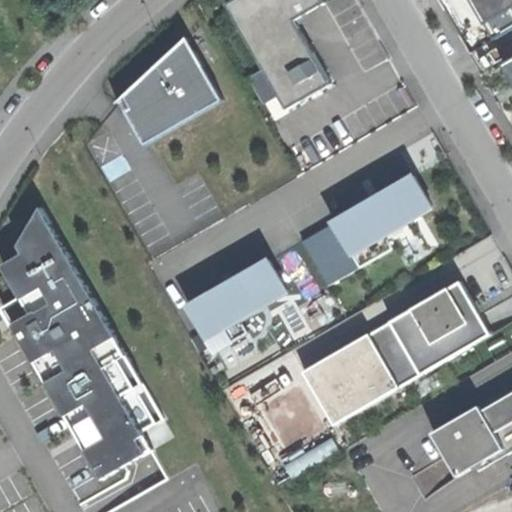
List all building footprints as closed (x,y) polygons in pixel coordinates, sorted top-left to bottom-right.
[(327,3),(324,0),(240,0),(232,5),(292,110),(334,86),(297,20),(327,3)] [(511,0),(475,0),(497,39),(511,30),(511,0)] [(128,113),(148,147),(226,102),(189,40),(167,61),(168,64),(166,66),(162,66),(158,69),(157,74),(154,77),(152,75),(119,105),(119,106),(127,101),(133,110),(128,113)] [(416,178),(337,225),(363,269),(396,250),(387,235),(434,207),(416,178)] [(26,254),(5,266),(24,299),(8,308),(8,309),(6,310),(105,479),(144,457),(155,450),(144,431),(166,419),(43,208),(21,246),(26,254)] [(272,262),(191,309),(218,353),(250,334),(242,319),(290,291),(272,262)] [(460,286),(308,373),(339,426),(493,333),(460,286)] [(482,407),(455,423),(453,427),(453,431),(457,436),(441,445),(460,478),(506,451),(509,456),(511,454),(511,395),(494,406),(496,408),(485,414),(482,407)] [(435,435),(441,445),(457,436),(453,431),(453,427),(455,423),(435,435)]
